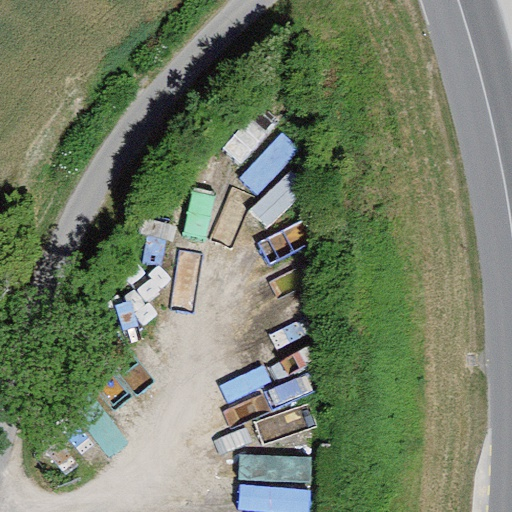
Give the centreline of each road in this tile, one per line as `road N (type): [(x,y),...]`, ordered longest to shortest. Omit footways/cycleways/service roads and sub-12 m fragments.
road 1 (unclassified): [(0,442),(31,328),(88,194),(160,91),(253,0)]
road 2 (tertiary): [(511,229),(458,0)]
